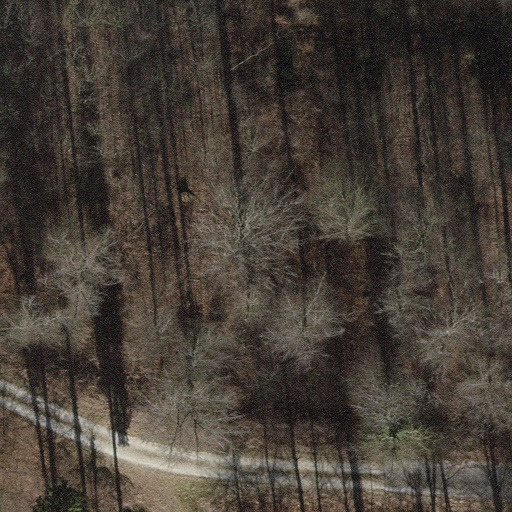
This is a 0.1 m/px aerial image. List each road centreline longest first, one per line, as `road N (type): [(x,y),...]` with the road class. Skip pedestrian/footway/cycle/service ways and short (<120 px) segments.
road 1 (track): [(511,496),(130,466)]
road 2 (track): [(130,466),(0,408)]
